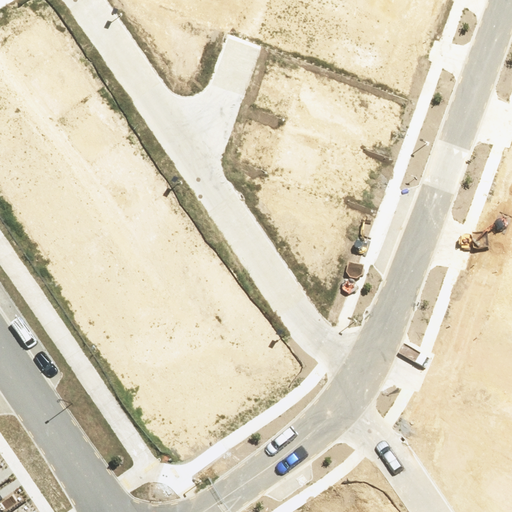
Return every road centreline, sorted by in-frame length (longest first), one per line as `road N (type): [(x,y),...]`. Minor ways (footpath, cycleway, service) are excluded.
road 1 (residential): [(83,0),(302,319),(364,368)]
road 2 (residential): [(364,368),(505,0)]
road 3 (residential): [(203,511),(305,437),(364,368)]
road 4 (residential): [(108,511),(0,352)]
road 5 (residential): [(364,368),(454,511)]
